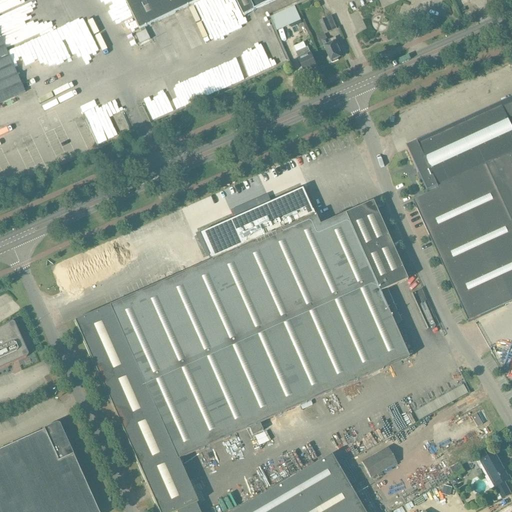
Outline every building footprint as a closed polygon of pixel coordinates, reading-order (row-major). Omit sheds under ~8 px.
[(126,0),(140,29),(134,32),(140,43),(150,39),(144,27),(200,0),(236,0),(244,16),(276,0),(126,0)] [(301,21),(295,7),(272,17),(278,31),(301,21)] [(337,29),(332,16),(319,21),(324,34),(337,29)] [(0,37),(0,103),(24,93),(0,37)] [(327,39),(323,41),(331,61),(332,63),(339,60),(338,58),(343,56),(335,37),(328,40),(327,39)] [(218,90),(260,74),(247,41),(219,51),(222,57),(208,62),(218,90)] [(308,48),(296,53),(305,73),(307,72),(308,73),(314,70),(314,69),(317,68),(308,48)] [(511,100),(418,143),(418,144),(409,148),(408,148),(428,191),(428,192),(430,195),(413,202),(468,324),(511,304),(511,100)] [(159,511),(177,511),(198,503),(179,459),(250,427),(254,435),(264,430),(261,423),(407,358),(405,353),(410,350),(402,332),(397,334),(393,326),(401,322),(386,290),(407,280),(372,203),(319,226),(302,189),(268,204),(264,196),(255,200),(259,208),(199,235),(211,261),(75,323),(159,511)] [(10,323),(0,328),(0,369),(26,358),(27,357),(27,356),(28,355),(27,354),(15,326),(14,325),(14,324),(13,324),(13,323),(12,323),(11,323),(10,323)] [(419,421),(469,393),(464,384),(414,412),(419,421)] [(472,449),(490,441),(476,411),(448,425),(456,442),(466,437),(472,449)] [(56,424),(55,424),(42,430),(42,432),(0,450),(0,511),(97,511),(73,457),(63,434),(60,426),(59,425),(58,424),(57,424),(56,424)] [(387,449),(361,463),(370,479),(396,464),(387,449)] [(489,458),(485,451),(477,455),(481,462),(495,488),(496,488),(499,493),(496,495),(497,497),(493,499),(495,502),(502,499),(502,500),(511,494),(511,493),(506,482),(510,480),(496,454),(489,458)] [(332,454),(235,511),(373,511),(356,483),(351,486),(332,454)] [(460,463),(450,468),(455,477),(465,471),(460,463)]
